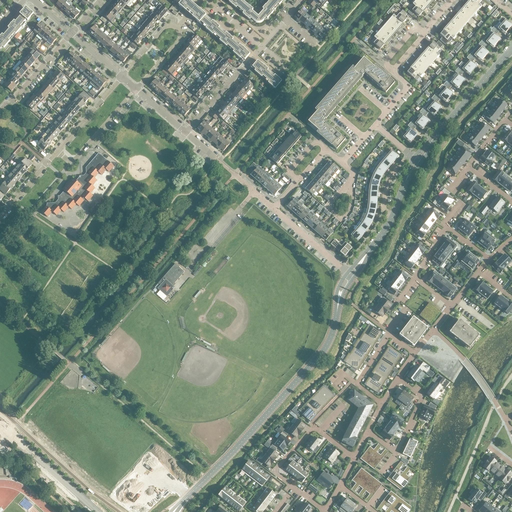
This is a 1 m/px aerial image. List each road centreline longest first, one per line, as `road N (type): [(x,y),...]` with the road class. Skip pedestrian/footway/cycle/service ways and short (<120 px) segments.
road 1 (tertiary): [(176,508),(319,355),(337,307)]
road 2 (residential): [(354,456),(312,427),(273,472),(325,510)]
road 3 (residential): [(397,378),(421,396),(395,452),(368,431)]
road 4 (tertiary): [(432,142),(511,49)]
